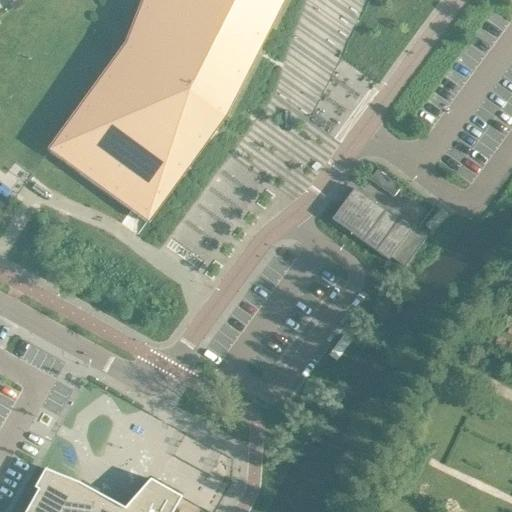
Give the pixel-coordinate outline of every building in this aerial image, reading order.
[(142,0),(125,44),(48,150),(148,223),(225,117),(284,0),(142,0)] [(392,208),(405,184),(373,167),(360,192),(392,208)] [(388,260),(390,257),(411,230),(410,229),(354,188),(331,219),(388,260)] [(411,230),(390,257),(404,267),(427,236),(412,225),(410,229),(411,230)] [(42,498),(34,511),(182,511),(186,505),(154,488),(133,511),(120,511),(80,489),(49,477),(38,496),(42,498)]
